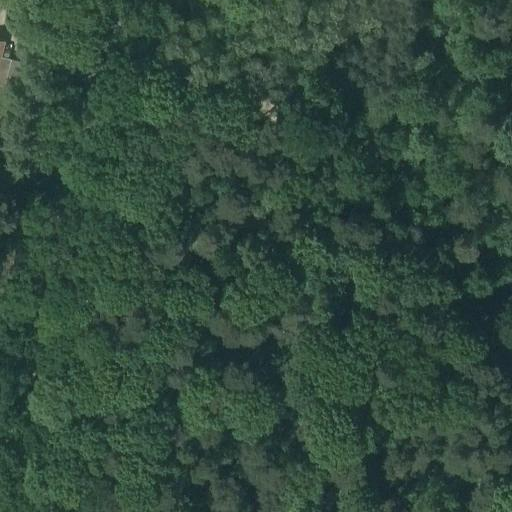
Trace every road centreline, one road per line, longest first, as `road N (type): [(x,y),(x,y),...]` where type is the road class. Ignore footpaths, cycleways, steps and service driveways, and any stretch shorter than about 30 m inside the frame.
road 1 (unclassified): [(52,511),(170,0)]
road 2 (primary): [(0,467),(117,0)]
road 3 (track): [(159,49),(222,68),(249,87),(511,340)]
